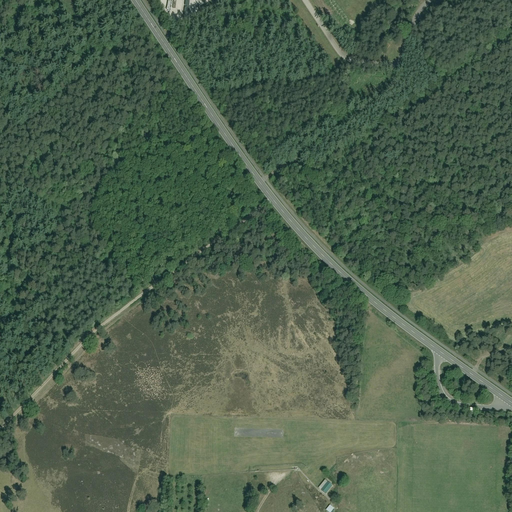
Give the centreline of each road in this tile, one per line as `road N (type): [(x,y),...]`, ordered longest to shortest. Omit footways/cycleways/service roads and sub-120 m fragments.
road 1 (primary): [(511,399),(335,268),(260,182),(134,0)]
road 2 (track): [(0,427),(267,191)]
road 3 (track): [(297,157),(326,170),(511,28)]
road 4 (track): [(260,182),(384,111),(406,78),(413,21)]
road 5 (residential): [(309,0),(348,42),(395,50),(431,0)]
